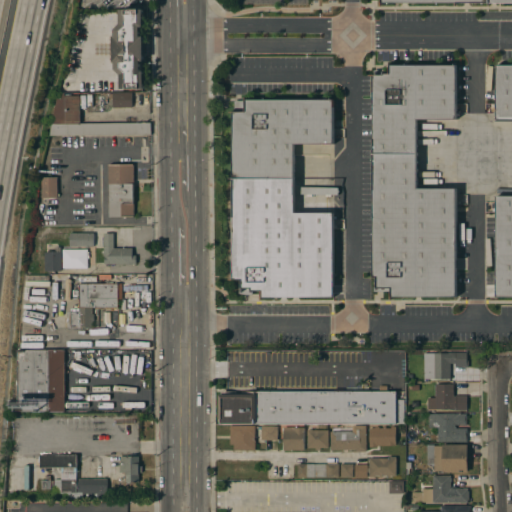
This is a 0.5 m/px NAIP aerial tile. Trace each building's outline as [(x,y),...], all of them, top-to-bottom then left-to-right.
[(143,27),(140,27),(140,36),(143,36),(143,61),(140,61),(140,71),(143,71),(143,89),(120,89),(120,74),(115,69),(115,63),(113,63),(112,36),(115,36),(114,30),(120,24),(120,9),(143,9),(143,27)] [(372,155),(372,75),(382,75),(382,74),(389,74),(389,65),(456,65),(456,119),(417,119),(417,155),(372,155)] [(511,119),(496,119),(496,65),(511,65),(511,119)] [(112,107),(112,99),(109,99),(109,94),(112,94),(112,92),(131,92),(131,107),(112,107)] [(80,123),(150,123),(150,134),(49,136),(57,93),(64,93),(64,96),(79,96),(80,123)] [(234,101),(246,101),(246,99),(334,100),(334,144),(294,144),(294,179),(234,179),(234,101)] [(417,189),(456,189),(456,297),(390,297),(390,288),(376,288),(376,278),(372,278),(372,155),(417,155),(417,189)] [(134,216),(122,216),(121,208),(117,208),(117,204),(108,204),(108,164),(133,164),(134,216)] [(57,198),(42,198),(41,177),(57,177),(57,198)] [(294,179),(294,213),(333,213),(333,297),(261,297),(261,291),(251,291),(251,289),(241,289),(241,280),(233,280),(234,179),(294,179)] [(511,297),(496,297),(496,196),(511,196),(511,297)] [(93,233),(93,247),(89,247),(89,248),(85,248),(85,247),(69,247),(69,233),(93,233)] [(113,248),(132,248),(132,255),(136,255),(136,264),(104,264),(104,256),(102,256),(102,252),(104,252),(104,233),(113,233),(113,248)] [(62,249),(88,249),(88,268),(62,268),(62,249)] [(61,271),(44,271),(44,253),(61,253),(61,271)] [(122,284),(122,299),(118,299),(118,308),(92,308),(92,314),(93,314),(94,321),(92,321),(92,328),(68,329),(68,328),(53,328),(53,313),(68,313),(68,312),(79,312),(79,284),(122,284)] [(65,350),(64,411),(17,411),(17,350),(65,350)] [(423,353),(448,353),(448,352),(466,352),(466,360),(468,360),(468,368),(464,368),(464,367),(455,367),(455,363),(450,363),(450,379),(423,379),(423,353)] [(466,409),(428,409),(428,398),(435,398),(435,384),(453,384),(453,395),(467,395),(466,409)] [(396,414),(403,414),(403,425),(221,424),(221,421),(219,421),(219,394),(221,394),(221,391),(226,391),(226,394),(252,394),(252,390),(396,391),(396,414)] [(466,414),(466,426),(462,426),(462,425),(455,425),(455,428),(467,428),(467,442),(437,442),(437,426),(429,426),(429,415),(437,415),(437,413),(466,414)] [(255,426),(255,450),(234,450),(234,445),(230,444),(230,425),(255,426)] [(261,440),(261,426),(277,426),(277,440),(261,440)] [(352,431),(352,426),(366,426),(366,451),(356,451),(356,450),(330,450),(330,431),(352,431)] [(304,428),(303,450),(282,450),(283,427),(304,428)] [(369,428),(374,428),(374,427),(379,427),(379,428),(383,428),(383,427),(386,427),(386,428),(391,428),(391,427),(395,427),(395,445),(377,445),(377,447),(369,447),(369,428)] [(328,448),(320,448),(320,450),(315,450),(315,448),(307,448),(307,430),(328,430),(328,448)] [(467,444),(467,472),(442,472),(442,471),(434,471),(434,465),(427,465),(427,445),(434,445),(434,446),(442,446),(442,444),(467,444)] [(76,454),(77,467),(40,468),(40,455),(76,454)] [(138,466),(141,466),(141,473),(138,473),(138,481),(125,482),(125,472),(120,472),(119,462),(120,462),(120,456),(125,456),(125,455),(138,455),(138,466)] [(389,458),(389,457),(396,457),(396,476),(391,476),(391,477),(386,477),(386,475),(382,475),(382,477),(378,477),(378,475),(373,475),(373,477),(369,477),(369,458),(389,458)] [(297,477),(297,464),(339,464),(339,477),(297,477)] [(352,464),(352,478),(340,477),(340,464),(352,464)] [(354,465),(367,465),(366,478),(354,478),(354,465)] [(54,498),(54,478),(61,478),(61,468),(76,468),(76,478),(107,479),(107,499),(54,498)] [(450,475),(450,478),(451,478),(451,482),(450,482),(450,486),(456,486),(456,488),(467,488),(467,491),(469,491),(469,500),(467,500),(467,502),(411,502),(411,492),(422,492),(422,489),(432,489),(432,475),(450,475)] [(41,480),(51,480),(51,492),(41,491),(41,480)] [(389,493),(389,481),(404,481),(404,494),(389,493)]
